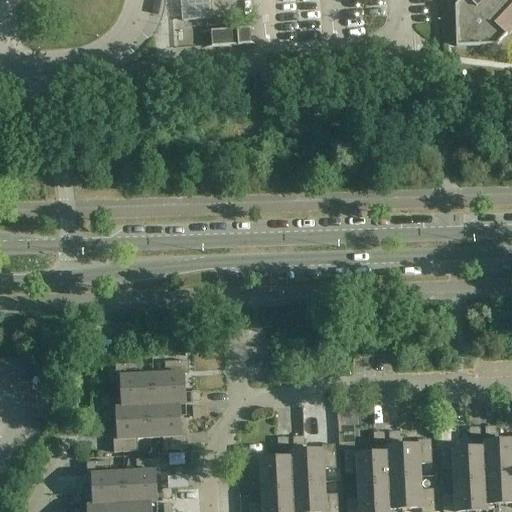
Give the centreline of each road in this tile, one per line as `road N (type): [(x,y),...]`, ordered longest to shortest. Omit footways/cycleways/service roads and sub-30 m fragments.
road 1 (tertiary): [(0,281),(117,279),(214,262),(511,253)]
road 2 (tertiary): [(511,233),(0,249)]
road 3 (residential): [(210,511),(213,454),(241,408),(511,388)]
road 4 (residential): [(31,511),(82,410),(84,341)]
road 5 (unclassified): [(12,69),(108,51),(126,35),(138,0)]
